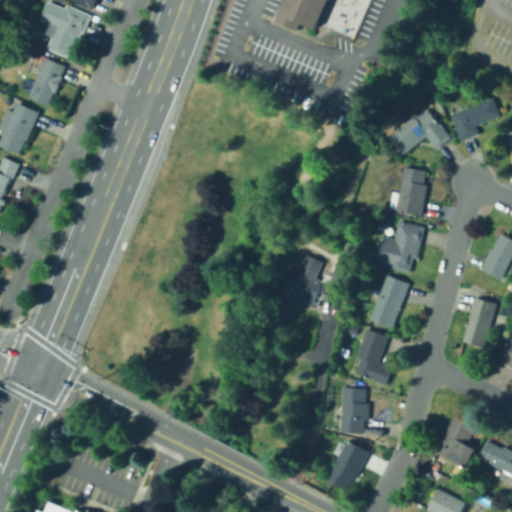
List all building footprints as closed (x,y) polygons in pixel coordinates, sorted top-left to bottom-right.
[(68,57),(48,48),(58,26),(41,19),(49,0),(66,8),(68,4),(92,14),(84,34),(82,33),(78,43),(75,42),(68,57)] [(97,0),(93,10),(71,0),(97,0)] [(327,0),(316,29),(277,13),(282,0),(327,0)] [(50,105),(29,97),(46,56),(67,65),(62,76),(63,76),(57,92),(56,92),(50,105)] [(462,140),(451,113),(494,97),(501,115),(477,125),(480,133),(462,140)] [(21,154),(0,144),(6,130),(0,127),(8,108),(14,111),(18,102),(41,111),(28,140),(27,140),(21,154)] [(404,153),(391,134),(417,117),(428,108),(439,123),(440,122),(452,137),(436,149),(427,137),(404,153)] [(0,210),(0,164),(4,156),(20,163),(14,178),(11,176),(2,198),(7,200),(5,205),(2,204),(0,210)] [(423,215),(397,210),(397,208),(391,207),(394,191),(400,192),(405,166),(428,170),(426,183),(429,184),(423,215)] [(411,272),(375,264),(382,234),(396,237),(400,219),(426,226),(419,258),(415,257),(411,272)] [(511,259),(502,279),(483,269),(487,261),(485,260),(491,248),(493,248),(501,232),(511,237),(511,259)] [(358,256),(348,255),(349,243),(360,244),(358,256)] [(317,308),(305,302),(304,304),(278,292),(287,273),(293,276),(296,268),(300,270),(307,253),(324,261),(317,277),(324,280),(327,273),(332,275),(336,265),(355,274),(344,298),(343,298),(342,301),(324,293),(317,308)] [(393,327),(370,318),(388,274),(411,283),(393,327)] [(485,347),(463,341),(467,326),(466,326),(467,320),(469,320),(476,297),(498,303),(495,313),(505,315),(501,327),(492,325),(485,347)] [(387,385),(372,380),(373,377),(357,372),(361,358),(358,356),(368,328),(389,335),(380,361),(394,366),(387,385)] [(511,368),(500,362),(511,338),(511,368)] [(365,432),(341,431),(344,387),(367,388),(367,402),(371,402),(369,419),(365,419),(365,432)] [(467,467),(436,451),(455,414),(478,425),(468,444),(477,448),(467,467)] [(347,490),(327,480),(348,439),(371,451),(356,480),(353,478),(347,490)] [(511,484),(500,478),(504,470),(491,463),(490,465),(487,463),(487,461),(480,457),(488,440),(504,448),(505,445),(511,448),(511,484)] [(58,469),(50,465),(56,452),(63,455),(58,469)] [(433,511),(428,509),(439,487),(467,502),(461,511),(433,511)] [(480,505),(477,499),(484,495),(487,500),(480,505)] [(75,511),(36,511),(38,509),(45,511),(49,501),(75,511)]
